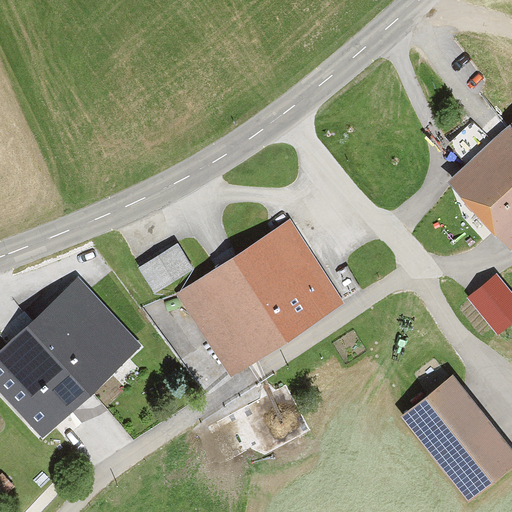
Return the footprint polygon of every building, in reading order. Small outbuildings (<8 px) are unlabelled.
[(511,241),(511,115),(445,175),(508,245),(511,241)] [(224,371),(337,297),(287,220),(174,295),(224,371)] [(149,288),(187,267),(173,242),(135,263),(149,288)] [(497,331),(511,316),(511,294),(492,273),(466,297),(497,331)] [(136,343),(73,277),(0,345),(0,392),(39,434),(136,343)] [(511,459),(511,448),(447,371),(397,413),(468,498),(511,459)]
